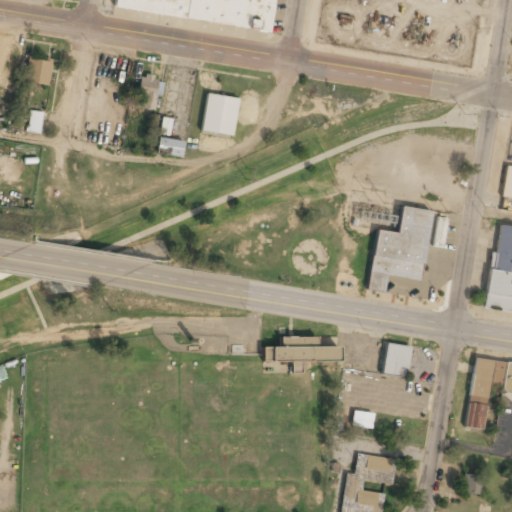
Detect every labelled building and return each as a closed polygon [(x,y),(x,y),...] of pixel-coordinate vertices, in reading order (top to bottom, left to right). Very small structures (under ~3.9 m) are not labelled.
[(114,0),(113,9),(269,31),(273,0),(114,0)] [(47,85),(50,60),(26,57),(23,83),(47,85)] [(135,107),(151,110),(158,78),(141,75),(135,107)] [(199,132),(230,137),(236,99),(205,94),(199,132)] [(38,132),(40,111),(28,110),(26,132),(38,132)] [(155,152),(177,156),(180,143),(157,139),(155,152)] [(511,168),(503,167),(499,198),(511,199),(511,168)] [(430,212),(398,207),(395,234),(374,231),(365,290),(383,293),(385,276),(420,281),(430,212)] [(442,218),(434,218),(434,245),(442,245),(442,218)] [(511,228),(495,226),(483,309),(511,313),(511,228)] [(298,363),(336,362),(336,346),(315,347),(315,337),(278,338),(278,347),(260,348),(261,364),(290,363),(290,371),(298,371),(298,363)] [(404,378),(409,348),(384,344),(379,374),(404,378)] [(486,389),(511,391),(511,363),(471,359),(463,429),(481,431),(486,389)] [(371,430),(372,414),(351,412),(350,428),(371,430)] [(343,474),(338,511),(379,511),(381,493),(361,491),(362,481),(391,485),(394,459),(354,454),(352,475),(343,474)] [(480,495),(480,475),(461,475),(461,495),(480,495)]
